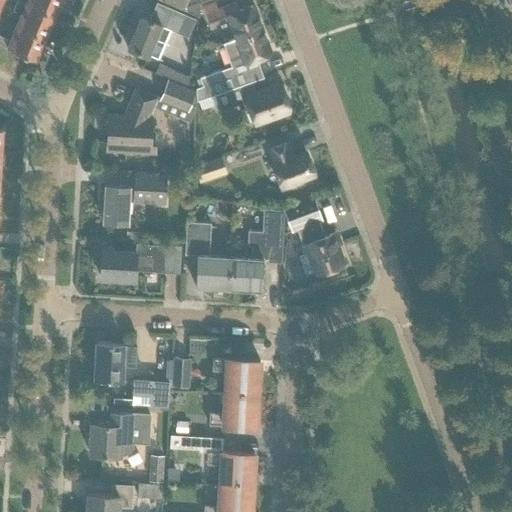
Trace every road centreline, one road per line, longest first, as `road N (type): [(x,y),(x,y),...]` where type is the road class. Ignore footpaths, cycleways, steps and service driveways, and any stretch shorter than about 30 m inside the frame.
road 1 (residential): [(397,292),(291,0)]
road 2 (residential): [(43,308),(297,325)]
road 3 (residential): [(480,511),(397,292)]
road 4 (unclassified): [(31,511),(43,308)]
road 5 (unclassified): [(43,308),(53,120)]
road 6 (residential): [(288,511),(297,325)]
road 7 (unclassified): [(53,120),(105,0)]
